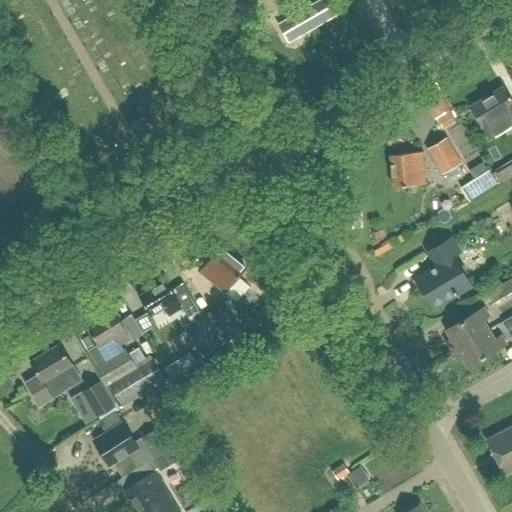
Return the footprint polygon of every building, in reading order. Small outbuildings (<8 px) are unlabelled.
[(338,12),(331,0),(322,0),(284,23),(292,38),(338,12)] [(428,91),(439,123),(456,117),(444,85),(428,91)] [(511,101),(504,87),(470,107),(488,139),(511,125),(511,101)] [(442,174),(460,163),(445,138),(427,148),(442,174)] [(393,187),(425,184),(422,152),(389,155),(393,187)] [(479,188),(493,180),(477,152),(463,160),(479,188)] [(464,167),(453,175),(460,185),(471,177),(464,167)] [(390,232),(376,234),(380,255),(394,252),(390,232)] [(432,308),(470,286),(452,256),(459,252),(451,238),(427,252),(434,265),(414,278),(432,308)] [(235,301),(248,286),(237,277),(245,267),(220,247),(199,272),(224,293),(225,292),(235,301)] [(168,316),(182,307),(166,279),(163,281),(160,276),(148,283),(151,288),(138,296),(150,315),(163,307),(168,316)] [(492,304),(511,291),(511,277),(486,293),(492,304)] [(243,335),(225,302),(202,315),(218,342),(217,342),(221,349),(243,335)] [(451,351),(488,329),(482,319),(489,315),(483,307),(445,330),(451,339),(446,342),(451,351)] [(116,347),(130,338),(114,311),(86,327),(98,346),(111,338),(116,347)] [(207,348),(217,342),(218,342),(202,315),(192,321),(207,348)] [(511,340),(511,315),(501,322),(511,340)] [(488,329),(451,351),(457,360),(461,357),(467,367),(505,344),(500,335),(494,339),(488,329)] [(80,380),(71,364),(59,344),(29,361),(37,374),(24,382),(32,396),(33,395),(38,404),(53,396),(80,380)] [(165,380),(152,359),(137,368),(124,347),(94,366),(106,386),(109,384),(122,406),(165,380)] [(99,382),(83,391),(97,416),(113,406),(99,382)] [(138,467),(169,448),(156,428),(134,442),(122,423),(93,441),(108,465),(129,452),(138,467)] [(511,425),(486,439),(504,474),(511,469),(511,425)] [(342,464),(331,471),(337,479),(348,472),(342,464)] [(170,511),(167,506),(174,503),(154,471),(124,490),(137,511),(170,511)]
